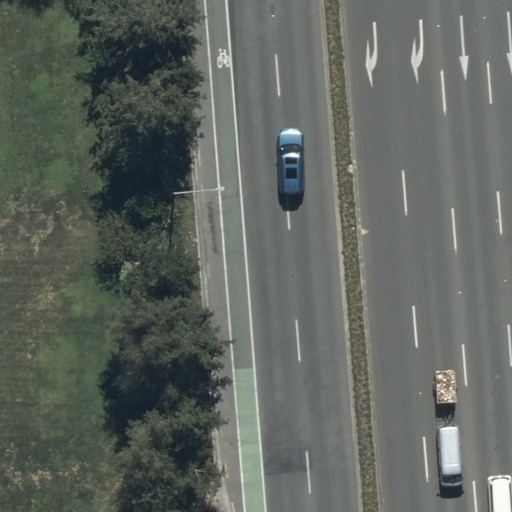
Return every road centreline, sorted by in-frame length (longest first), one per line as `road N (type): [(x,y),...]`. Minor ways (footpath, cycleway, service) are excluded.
road 1 (secondary): [(460,0),(505,511)]
road 2 (secondary): [(314,511),(276,0)]
